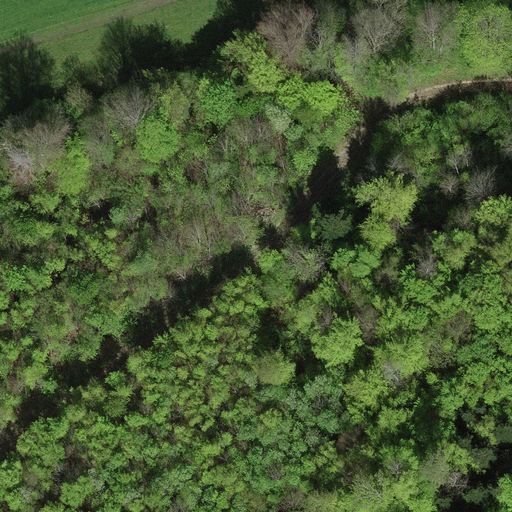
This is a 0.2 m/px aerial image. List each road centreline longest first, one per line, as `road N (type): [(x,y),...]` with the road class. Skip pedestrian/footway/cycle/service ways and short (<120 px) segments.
road 1 (track): [(0,452),(260,244),(391,100),(511,82)]
road 2 (track): [(0,54),(161,0)]
